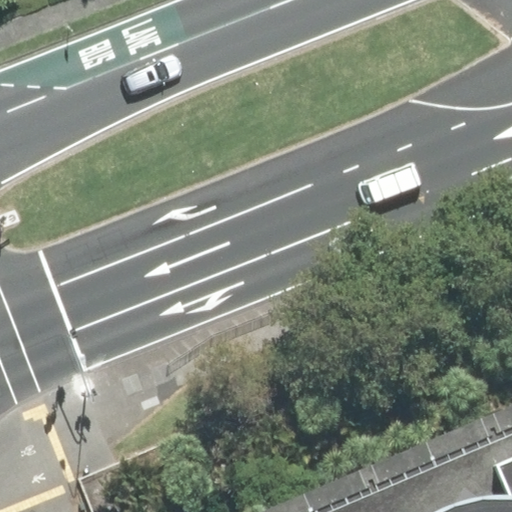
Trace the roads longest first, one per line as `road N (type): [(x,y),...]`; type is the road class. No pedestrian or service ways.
road 1 (primary): [(511,151),(0,365)]
road 2 (primary): [(0,114),(298,0)]
